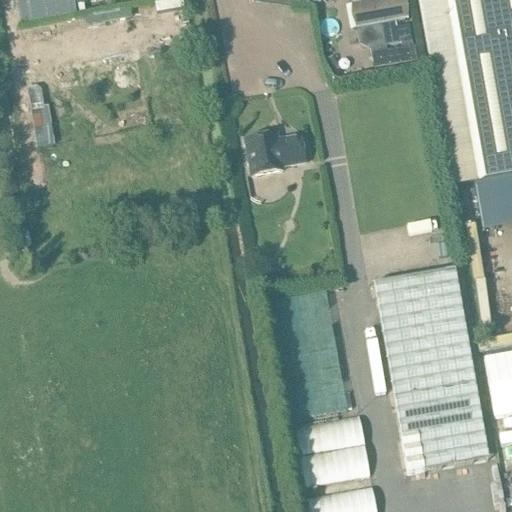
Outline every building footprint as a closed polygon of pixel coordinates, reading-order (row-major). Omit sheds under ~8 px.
[(71,0),(22,0),(15,1),(17,21),(73,15),(71,0)] [(385,48),(398,45),(412,43),(409,29),(396,31),(394,23),(407,21),(403,0),(382,0),(351,6),(356,30),(381,25),(385,48)] [(511,0),(445,0),(478,185),(511,179),(511,0)] [(401,50),(370,55),(373,71),(418,64),(415,48),(412,48),(401,50)] [(36,88),(26,89),(36,150),(54,147),(48,108),(43,108),(40,92),(36,88)] [(245,142),(252,179),(282,174),(282,169),(305,165),(300,139),(277,143),(276,136),(245,142)] [(283,291),(284,284),(278,283),(279,273),(262,270),(260,288),(283,291)] [(373,287),(407,478),(488,464),(455,273),(373,287)] [(511,355),(484,360),(495,420),(511,416),(511,355)] [(363,421),(290,428),(296,488),(369,481),(363,421)] [(300,500),(301,511),(378,511),(375,491),(300,500)]
